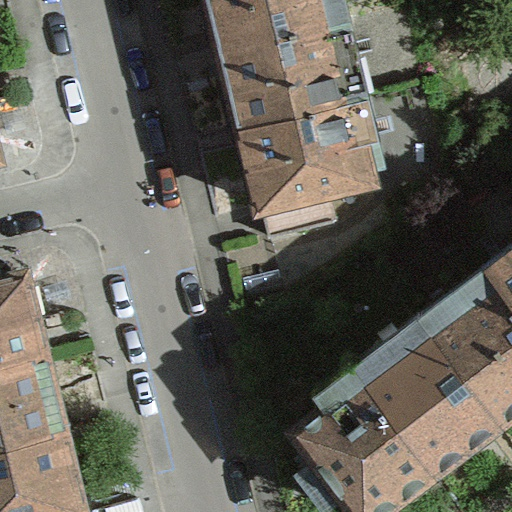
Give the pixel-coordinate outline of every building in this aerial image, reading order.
[(209,0),(221,45),(333,18),(328,0),(209,0)] [(240,123),(352,95),(333,18),(221,45),(226,67),(240,123)] [(325,187),(371,175),(352,95),(240,123),(246,148),(259,203),(261,202),(269,234),(333,218),(325,187)] [(511,260),(496,272),(511,293),(511,260)] [(0,275),(0,358),(44,348),(32,303),(27,282),(12,272),(0,275)] [(511,293),(496,272),(430,322),(499,415),(511,404),(511,293)] [(364,372),(433,464),(449,452),(499,415),(430,322),(364,372)] [(0,440),(62,425),(50,372),(44,348),(0,358),(0,440)] [(343,488),(360,511),(369,511),(380,504),(433,464),(364,372),(295,424),(316,452),(300,464),(327,500),(343,488)] [(0,511),(80,511),(79,505),(81,504),(69,453),(62,425),(0,440),(0,511)]
